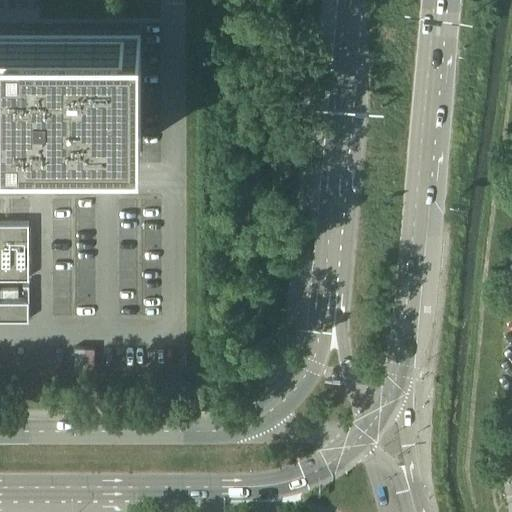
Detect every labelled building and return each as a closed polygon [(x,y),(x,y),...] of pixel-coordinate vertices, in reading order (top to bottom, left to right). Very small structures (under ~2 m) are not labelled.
[(0,146),(32,147),(129,147),(140,147),(141,31),(140,31),(0,30),(0,146)] [(0,194),(0,218),(31,219),(32,195),(0,194)] [(49,276),(71,277),(73,203),(51,203),(49,276)] [(0,222),(0,278),(28,278),(28,222),(0,222)] [(0,320),(28,320),(28,300),(0,299),(0,320)]
